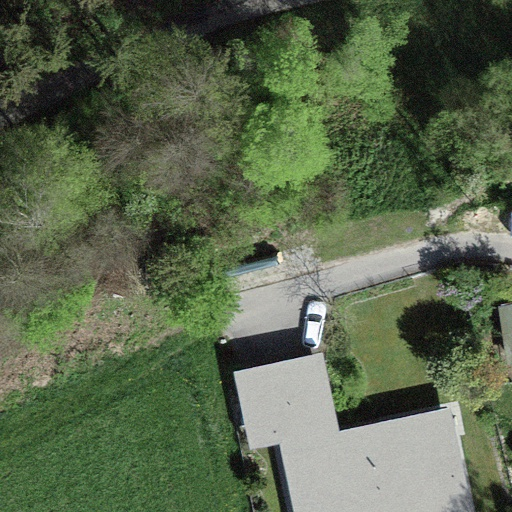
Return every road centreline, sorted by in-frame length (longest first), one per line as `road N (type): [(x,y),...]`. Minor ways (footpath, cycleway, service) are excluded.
road 1 (residential): [(511,244),(472,240),(214,319)]
road 2 (residential): [(0,114),(253,0)]
